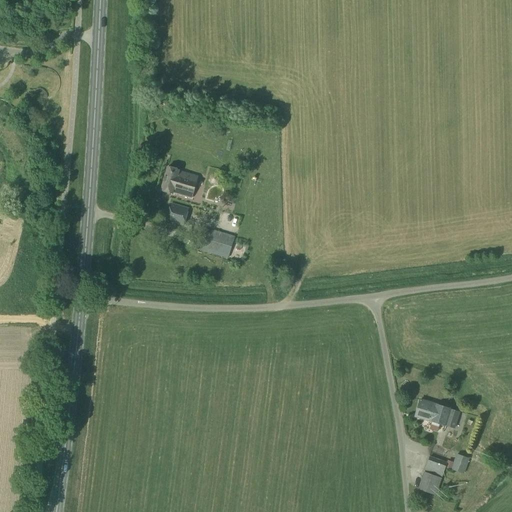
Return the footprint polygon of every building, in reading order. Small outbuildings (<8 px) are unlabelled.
[(190,199),(196,176),(179,171),(166,167),(159,190),(172,194),(190,199)] [(184,224),(188,209),(171,204),(166,219),(184,224)] [(228,259),(233,241),(220,237),(200,230),(194,249),(214,255),(228,259)] [(275,278),(282,278),(281,266),(274,267),(275,278)] [(419,401),(414,418),(431,423),(434,424),(444,427),(453,429),(458,413),(449,410),(439,407),(419,401)] [(464,474),(469,459),(456,454),(451,470),(464,474)] [(435,496),(447,463),(429,456),(417,489),(435,496)]
